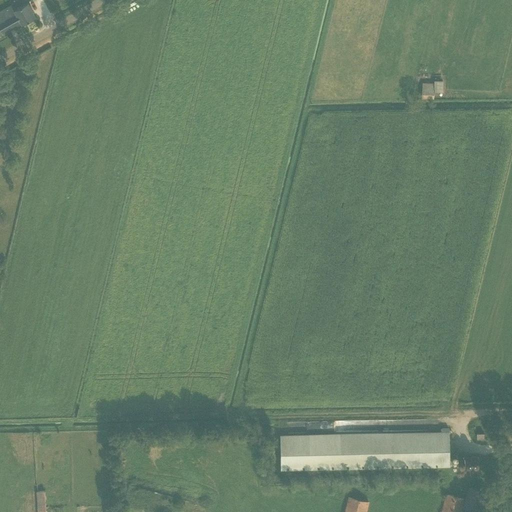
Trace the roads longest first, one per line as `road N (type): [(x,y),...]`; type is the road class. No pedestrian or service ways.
road 1 (track): [(511,448),(470,446),(460,415),(511,414)]
road 2 (unclassified): [(0,60),(105,0)]
